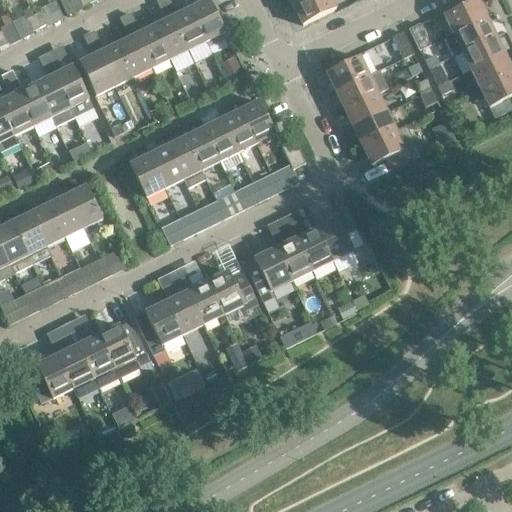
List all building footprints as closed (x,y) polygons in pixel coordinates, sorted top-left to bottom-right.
[(89,5),(87,0),(77,0),(82,8),(89,5)] [(160,0),(156,2),(160,9),(170,5),(167,0),(160,0)] [(335,10),(330,0),(308,0),(293,8),(302,27),(335,10)] [(208,1),(189,10),(206,44),(225,34),(208,1)] [(443,17),(453,36),(486,20),(477,1),(443,17)] [(174,12),(170,5),(160,9),(164,17),(174,12)] [(206,44),(189,10),(171,19),(187,53),(206,44)] [(40,13),(32,17),(38,30),(46,26),(40,13)] [(120,20),(123,27),(133,23),(130,15),(120,20)] [(38,30),(32,17),(25,21),(31,33),(38,30)] [(187,53),(171,19),(153,28),(169,61),(187,53)] [(495,38),(486,20),(453,36),(444,40),(453,59),(462,54),(495,38)] [(137,30),(133,23),(123,27),(127,35),(137,30)] [(430,47),(419,25),(408,31),(419,52),(430,47)] [(169,61),(153,28),(134,37),(151,70),(169,61)] [(83,38),(87,45),(97,40),(93,33),(83,38)] [(413,55),(402,34),(391,39),(402,61),(413,55)] [(151,70),(134,37),(116,46),(132,79),(151,70)] [(504,56),(495,38),(462,54),(471,73),(504,56)] [(100,48),(97,40),(87,45),(90,53),(100,48)] [(132,79),(116,46),(98,55),(114,88),(132,79)] [(38,60),(42,68),(52,63),(48,55),(38,60)] [(114,88),(98,55),(79,64),(95,98),(114,88)] [(366,55),(359,59),(326,75),(335,94),(376,74),(366,55)] [(511,74),(511,73),(504,56),(471,73),(479,91),(511,74)] [(435,57),(424,62),(428,71),(439,65),(435,57)] [(223,70),(219,72),(227,86),(244,78),(235,58),(220,65),(223,70)] [(55,70),(52,63),(42,68),(45,75),(55,70)] [(422,74),(418,65),(406,71),(411,79),(422,74)] [(92,110),(72,68),(53,77),(73,119),(92,110)] [(379,72),(376,74),(335,94),(344,112),(377,96),(388,90),(379,72)] [(1,78),(5,85),(15,81),(11,73),(1,78)] [(511,98),(511,74),(479,91),(494,121),(511,111),(511,102),(510,99),(511,98)] [(444,76),(433,82),(437,89),(448,84),(444,76)] [(73,119),(53,77),(34,86),(51,120),(55,128),(73,119)] [(19,88),(15,81),(5,85),(9,93),(19,88)] [(431,92),(427,84),(416,90),(420,98),(431,92)] [(452,91),(448,84),(437,89),(440,97),(452,91)] [(51,120),(34,86),(16,95),(32,129),(51,120)] [(435,100),(431,92),(420,98),(423,105),(435,100)] [(32,129),(16,95),(0,103),(0,108),(14,137),(32,129)] [(386,114),(377,96),(344,112),(353,130),(386,114)] [(275,136),(258,103),(239,113),(256,146),(275,136)] [(0,154),(18,145),(14,137),(0,108),(0,154)] [(256,146),(239,113),(221,121),(237,155),(256,146)] [(395,132),(386,114),(353,130),(362,149),(395,132)] [(237,155),(221,121),(203,130),(224,173),(242,164),(237,155)] [(447,124),(432,131),(442,151),(456,144),(447,124)] [(406,127),(395,132),(362,149),(371,168),(383,162),(388,173),(420,157),(406,127)] [(224,173),(203,130),(184,139),(205,182),(224,173)] [(205,182),(184,139),(166,148),(182,182),(187,191),(205,182)] [(305,165),(299,153),(294,143),(281,149),(292,171),(305,165)] [(182,182),(166,148),(148,157),(164,191),(182,182)] [(164,191),(148,157),(129,167),(145,200),(164,191)] [(298,185),(293,173),(284,178),(290,189),(298,185)] [(247,189),(251,197),(262,192),(258,183),(247,189)] [(102,221),(85,188),(66,197),(83,231),(102,221)] [(266,200),(262,192),(251,197),(256,205),(266,200)] [(83,231),(66,197),(48,206),(64,240),(83,231)] [(211,207),(215,215),(226,209),(222,201),(211,207)] [(64,240),(48,206),(30,215),(46,249),(64,240)] [(230,218),(226,209),(215,215),(219,223),(230,218)] [(355,231),(345,210),(333,215),(336,220),(315,230),(332,264),(353,253),(345,236),(355,231)] [(50,258),(46,249),(30,215),(11,224),(32,267),(50,258)] [(279,222),(283,230),(294,225),(290,217),(279,222)] [(174,225),(178,233),(189,227),(185,219),(174,225)] [(32,267),(11,224),(0,229),(0,247),(9,267),(14,276),(32,267)] [(298,233),(294,225),(283,230),(287,239),(298,233)] [(193,236),(189,227),(178,233),(182,241),(193,236)] [(332,264),(315,230),(295,240),(311,274),(332,264)] [(311,274),(295,240),(274,250),(291,284),(311,274)] [(9,267),(0,247),(0,282),(14,276),(9,267)] [(291,284),(274,250),(253,261),(256,266),(245,271),(261,304),(273,299),(271,294),(291,284)] [(93,264),(97,273),(107,267),(103,259),(93,264)] [(111,276),(107,267),(97,273),(101,281),(111,276)] [(170,276),(174,284),(185,279),(181,270),(170,276)] [(257,306),(241,273),(230,278),(228,273),(206,284),(223,317),(243,307),(246,312),(257,306)] [(56,282),(60,291),(71,285),(67,277),(56,282)] [(189,287),(185,279),(174,284),(178,292),(189,287)] [(223,317),(206,284),(186,294),(202,327),(223,317)] [(75,294),(71,285),(60,291),(64,299),(75,294)] [(202,327),(186,294),(165,304),(182,337),(202,327)] [(19,300),(23,309),(34,303),(30,295),(19,300)] [(364,297),(351,303),(356,313),(369,307),(364,297)] [(38,312),(34,303),(23,309),(27,317),(38,312)] [(351,303),(337,310),(343,322),(357,315),(356,313),(351,303)] [(182,337),(165,304),(144,314),(145,316),(134,321),(153,358),(164,352),(162,347),(182,337)] [(333,318),(319,325),(322,332),(337,325),(333,318)] [(130,323),(119,329),(118,327),(97,337),(118,379),(139,369),(137,365),(148,360),(130,323)] [(61,329),(65,337),(76,332),(72,324),(61,329)] [(80,340),(76,332),(65,337),(69,345),(80,340)] [(118,379),(97,337),(77,347),(93,380),(98,389),(118,379)] [(237,346),(225,352),(235,373),(248,367),(241,354),(237,346)] [(93,380),(77,347),(56,357),(73,390),(93,380)] [(255,347),(241,354),(248,367),(262,360),(255,347)] [(164,352),(153,358),(159,370),(170,365),(164,352)] [(73,390),(56,357),(36,367),(34,362),(22,368),(40,403),(50,398),(52,401),(73,390)] [(213,373),(204,377),(208,385),(217,380),(213,373)] [(181,377),(168,383),(174,394),(186,387),(181,377)] [(143,402),(132,407),(139,420),(149,414),(143,402)]
